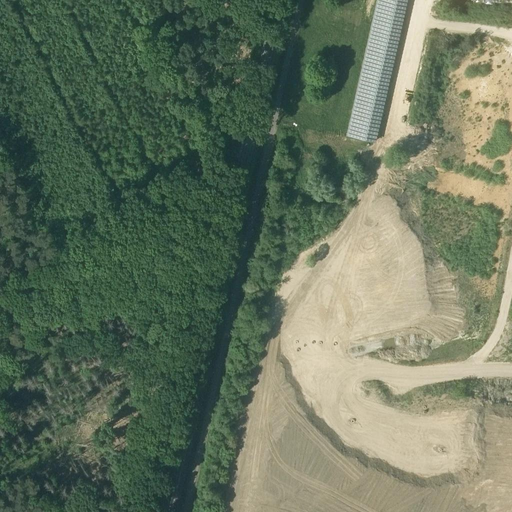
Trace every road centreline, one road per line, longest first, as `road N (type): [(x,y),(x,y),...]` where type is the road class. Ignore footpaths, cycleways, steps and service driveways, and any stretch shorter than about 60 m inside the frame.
road 1 (primary): [(166,511),(284,0)]
road 2 (track): [(0,287),(250,150)]
